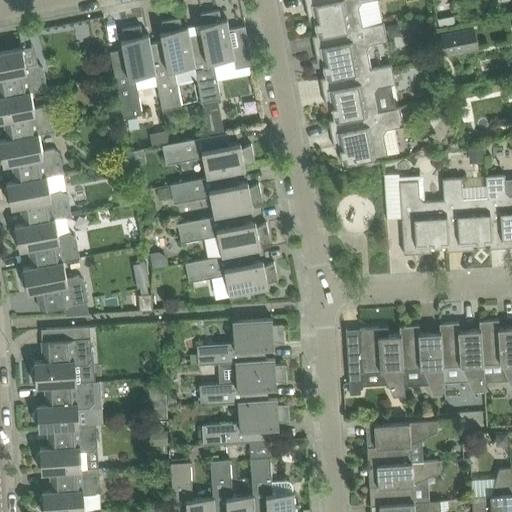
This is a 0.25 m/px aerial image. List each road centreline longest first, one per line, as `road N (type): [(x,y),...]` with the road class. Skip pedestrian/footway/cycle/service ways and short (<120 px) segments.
road 1 (residential): [(323,297),(266,0)]
road 2 (residential): [(337,511),(323,297)]
road 3 (residential): [(323,297),(511,284)]
